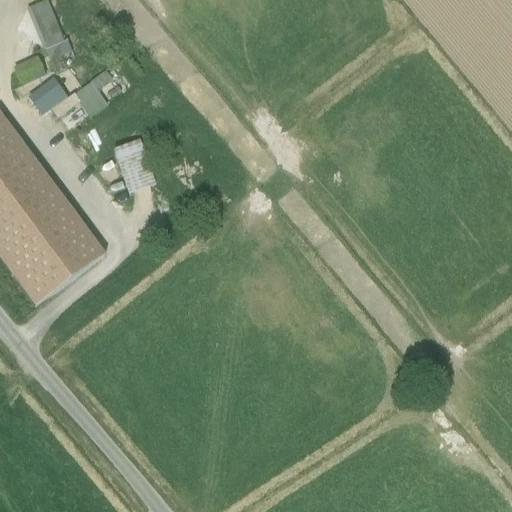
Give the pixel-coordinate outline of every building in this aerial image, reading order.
[(50,0),(30,8),(46,51),(67,43),(50,0)] [(109,106),(99,92),(114,81),(108,73),(75,96),(91,119),(109,106)] [(57,78),(29,97),(43,117),(70,98),(57,78)] [(104,257),(0,117),(0,261),(36,309),(104,257)] [(131,197),(159,186),(142,140),(114,151),(131,197)]
